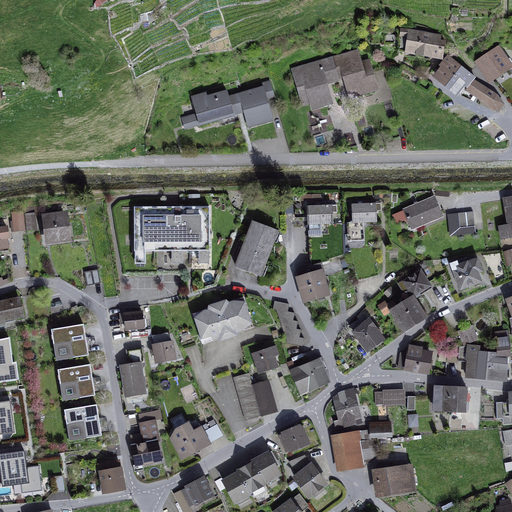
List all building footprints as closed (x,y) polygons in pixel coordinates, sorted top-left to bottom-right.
[(141,15),(142,22),(154,20),(153,13),(147,14),(141,15)] [(407,50),(406,54),(442,58),(443,55),(444,44),(444,42),(439,41),(440,35),(400,30),(398,49),(407,50)] [(384,36),(384,44),(395,44),(395,35),(384,35),(384,36)] [(350,98),(378,90),(369,61),(361,63),(357,51),(293,71),(303,105),(311,103),(312,109),(332,103),(326,84),(322,71),(340,65),(344,79),(350,98)] [(499,57),(495,51),(477,63),(489,81),(511,67),(502,55),(499,57)] [(442,67),(435,76),(446,85),(461,67),(448,56),(440,66),(442,67)] [(326,84),(344,79),(340,65),(322,71),(326,84)] [(466,85),(468,87),(475,78),(461,67),(446,85),(458,95),(466,85)] [(474,80),(467,91),(480,99),(487,89),(474,80)] [(244,112),(249,127),(273,120),(266,99),(274,97),(270,82),(261,84),(262,88),(239,95),(244,112)] [(503,104),(497,96),(487,89),(480,99),(498,111),(503,104)] [(199,122),(200,125),(233,115),(228,98),(226,92),(207,97),(206,94),(199,96),(200,99),(193,101),(196,112),(199,122)] [(239,95),(228,98),(233,115),(244,112),(239,95)] [(184,126),(199,122),(196,112),(184,115),(186,122),(183,123),(184,126)] [(421,226),(441,218),(435,204),(430,192),(418,192),(413,194),(418,205),(404,211),(406,215),(412,229),(421,226)] [(257,200),(269,202),(270,194),(258,193),(257,200)] [(286,213),(293,213),(293,201),(285,201),(286,213)] [(305,218),(304,203),(295,203),(295,218),(305,218)] [(377,222),(376,211),(381,211),(381,204),(352,205),(352,223),(347,223),(348,239),(361,238),(360,223),(364,223),(377,222)] [(499,227),(501,239),(511,236),(511,205),(505,206),(508,225),(499,227)] [(308,207),(308,225),(333,224),(332,213),(332,206),(308,207)] [(210,251),(210,208),(180,208),(180,217),(164,217),(164,208),(135,208),(135,252),(145,252),(172,252),(182,251),(190,251),(209,251),(210,251)] [(164,217),(180,217),(180,208),(174,208),(164,208),(164,217)] [(458,214),(460,228),(475,227),(473,212),(458,214)] [(12,214),(14,231),(24,230),(22,213),(12,214)] [(26,214),(28,231),(36,230),(34,214),(26,214)] [(458,214),(449,215),(451,236),(476,233),(475,227),(460,228),(458,214)] [(49,232),(50,241),(66,239),(64,217),(47,219),(48,225),(49,232)] [(254,223),(236,267),(260,276),(277,232),(254,223)] [(348,242),(364,241),(364,223),(360,223),(361,238),(348,239),(348,242)] [(333,224),(308,225),(310,258),(312,266),(320,264),(321,263),(321,264),(330,261),(329,260),(344,255),(343,224),(333,224)] [(7,238),(8,238),(7,228),(0,228),(0,251),(2,251),(2,249),(5,248),(4,239),(7,238)] [(172,264),(182,264),(182,251),(172,252),(172,264)] [(191,264),(209,264),(209,251),(190,251),(191,264)] [(135,264),(146,264),(145,252),(135,252),(135,264)] [(451,265),(461,290),(481,282),(478,273),(476,269),(481,267),(477,259),(466,263),(465,259),(451,265)] [(354,268),(357,282),(379,276),(375,262),(354,268)] [(298,270),(306,299),(329,292),(324,274),(323,274),(320,264),(312,266),(298,270)] [(84,272),(87,286),(101,284),(98,270),(84,272)] [(420,295),(419,293),(430,286),(420,271),(399,284),(405,294),(409,292),(412,297),(412,296),(414,299),(416,298),(420,295)] [(419,293),(420,295),(431,288),(430,286),(419,293)] [(385,293),(389,298),(395,293),(391,288),(385,293)] [(402,304),(415,325),(426,318),(414,299),(412,296),(412,297),(409,292),(405,294),(403,295),(405,298),(400,301),(402,304)] [(0,302),(0,321),(23,317),(19,298),(0,302)] [(243,331),(253,328),(251,320),(249,321),(245,306),(246,306),(244,298),(233,302),(234,303),(229,305),(226,302),(210,307),(209,311),(204,313),(204,311),(193,315),(196,322),(197,322),(202,336),(200,337),(203,344),(213,341),(213,339),(218,338),(221,340),(236,335),(237,331),(242,330),(243,331)] [(426,318),(428,316),(416,298),(414,299),(426,318)] [(391,311),(404,332),(415,325),(402,304),(397,307),(393,301),(387,305),(385,302),(379,307),(385,315),(391,311)] [(295,313),(288,312),(289,304),(275,302),(273,309),(276,310),(287,344),(303,347),(304,339),(300,338),(301,330),(296,329),(298,322),(293,321),(295,313)] [(350,327),(368,351),(384,340),(374,327),(377,326),(370,316),(375,313),(370,305),(358,317),(360,320),(350,327)] [(144,328),(142,313),(120,315),(122,330),(144,328)] [(89,356),(84,325),(51,330),(54,346),(70,343),(73,358),(89,356)] [(464,345),(478,340),(472,326),(459,332),(464,345)] [(501,338),(497,339),(497,345),(497,348),(497,354),(498,356),(507,356),(511,355),(508,332),(500,333),(501,338)] [(171,342),(167,334),(154,336),(156,345),(153,346),(154,349),(151,350),(152,355),(155,354),(156,363),(175,360),(172,342),(171,342)] [(0,376),(14,375),(9,339),(0,341),(0,376)] [(56,361),(73,358),(70,343),(54,346),(56,361)] [(468,365),(467,377),(487,379),(490,353),(497,354),(497,348),(497,345),(492,344),(491,347),(486,347),(468,345),(459,347),(459,352),(448,351),(448,361),(466,362),(468,365)] [(277,367),(274,356),(278,355),(276,346),(253,353),(257,368),(259,373),(277,367)] [(143,369),(146,366),(143,348),(129,350),(131,365),(122,367),(126,396),(129,396),(142,394),(145,393),(142,373),(143,369)] [(401,353),(398,368),(428,373),(431,355),(421,353),(409,351),(408,354),(401,353)] [(490,353),(487,379),(508,382),(507,356),(498,356),(497,354),(490,353)] [(326,368),(322,358),(299,368),(309,390),(327,383),(322,369),(326,368)] [(287,364),(300,394),(309,390),(299,368),(295,369),(292,362),(287,364)] [(79,399),(95,396),(90,365),(58,370),(60,386),(77,383),(79,399)] [(261,383),(259,373),(257,368),(255,368),(254,365),(249,366),(255,385),(261,383)] [(249,373),(235,377),(247,420),(262,416),(253,386),(249,373)] [(276,412),(267,381),(261,383),(255,385),(253,386),(262,416),(276,412)] [(63,401),(79,399),(77,383),(60,386),(63,401)] [(409,383),(409,392),(417,391),(417,383),(409,383)] [(451,387),(435,386),(434,410),(450,411),(451,387)] [(466,388),(451,387),(450,411),(465,412),(466,388)] [(333,398),(336,411),(358,405),(355,395),(354,390),(354,389),(340,393),(333,398)] [(404,406),(404,392),(378,393),(378,405),(384,404),(384,406),(404,406)] [(131,404),(143,402),(142,394),(129,396),(131,404)] [(477,401),(470,400),(469,413),(476,414),(477,401)] [(86,439),(102,436),(97,405),(64,410),(67,426),(83,423),(86,439)] [(361,417),(358,405),(336,411),(339,421),(334,422),(336,430),(356,425),(355,418),(361,417)] [(140,424),(155,421),(154,413),(139,416),(140,424)] [(176,431),(187,424),(182,414),(170,420),(176,431)] [(409,428),(419,427),(418,414),(408,415),(409,428)] [(357,425),(363,424),(361,417),(355,418),(356,425),(357,425)] [(452,420),(451,430),(467,430),(467,420),(452,420)] [(158,437),(155,421),(140,424),(142,433),(144,444),(132,446),(136,465),(140,465),(142,464),(157,461),(161,461),(157,441),(152,443),(151,438),(158,437)] [(69,441),(86,439),(83,423),(67,426),(69,441)] [(370,424),(371,437),(392,436),(391,423),(370,424)] [(182,458),(209,444),(203,432),(199,424),(191,428),(188,424),(187,424),(176,431),(172,439),(182,458)] [(370,441),(371,437),(370,424),(368,424),(368,430),(359,431),(359,432),(361,441),(370,441)] [(209,444),(223,436),(217,425),(203,432),(209,444)] [(288,429),(289,431),(279,435),(287,453),(309,444),(302,429),(299,426),(292,430),(291,428),(288,429)] [(511,430),(503,432),(506,446),(511,444),(511,430)] [(339,470),(364,466),(361,441),(359,432),(334,436),(339,470)] [(132,446),(144,444),(142,433),(130,436),(132,446)] [(32,481),(25,437),(10,438),(0,439),(0,480),(1,486),(32,481)] [(364,466),(376,456),(372,441),(370,441),(361,441),(364,466)] [(253,462),(264,483),(266,482),(277,476),(280,474),(276,468),(280,466),(272,452),(253,462)] [(306,465),(310,462),(305,456),(289,462),(299,475),(295,478),(309,497),(313,494),(322,487),(326,484),(312,465),(308,468),(306,465)] [(96,476),(101,475),(104,492),(124,489),(119,462),(94,466),(96,476)] [(239,473),(250,492),(252,491),(263,485),(265,484),(264,483),(253,462),(252,462),(253,464),(238,472),(239,473)] [(381,469),(375,470),(378,494),(415,490),(412,465),(390,468),(389,462),(381,463),(381,469)] [(250,492),(239,473),(224,481),(222,478),(215,482),(220,491),(227,488),(235,502),(237,501),(248,495),(250,494),(250,492)] [(266,482),(269,486),(280,480),(277,476),(266,482)] [(182,490),(191,507),(195,504),(212,496),(203,479),(197,482),(196,480),(191,482),(193,485),(182,490)] [(252,491),(255,497),(266,491),(263,485),(252,491)] [(313,494),(316,498),(325,491),(322,487),(313,494)] [(195,504),(191,507),(182,490),(174,494),(183,511),(192,511),(198,509),(195,504)] [(237,501),(240,505),(250,499),(248,495),(237,501)] [(298,506),(302,511),(308,506),(299,495),(276,511),(298,511),(296,508),(298,506)] [(511,511),(508,500),(501,502),(499,508),(497,508),(497,511),(511,511)]
